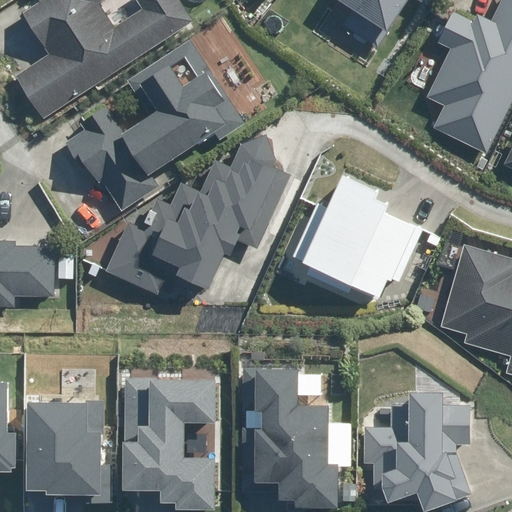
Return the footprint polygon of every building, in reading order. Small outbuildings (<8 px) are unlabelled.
[(35,128),(192,23),(176,0),(128,0),(134,8),(111,23),(101,8),(112,0),(36,0),(10,17),(41,62),(6,86),(35,128)] [(375,42),(402,0),(422,0),(423,1),(423,0),(343,0),(359,10),(349,25),(375,42)] [(434,129),(488,154),(511,101),(511,0),(500,0),(491,21),(477,15),(473,24),(450,13),(436,42),(450,48),(427,96),(445,105),(434,129)] [(81,123),(86,130),(67,143),(91,178),(96,174),(120,211),(158,186),(150,174),(199,141),(205,150),(245,123),(189,39),(127,81),(150,115),(124,132),(107,106),(81,123)] [(137,226),(120,219),(97,275),(169,305),(174,292),(195,300),(216,249),(247,262),(281,179),(266,173),(279,143),(246,129),(232,163),(208,153),(193,187),(177,180),(169,200),(151,192),(137,226)] [(511,146),(500,171),(511,176),(511,146)] [(417,225),(367,211),(371,196),(338,187),(331,213),(313,208),(298,261),(311,265),(307,278),(378,298),(384,276),(401,280),(417,225)] [(0,312),(9,312),(9,300),(50,301),(51,252),(13,250),(14,241),(0,240),(0,312)] [(511,259),(462,246),(439,330),(464,336),(461,346),(507,358),(502,375),(511,377),(511,259)] [(328,426),(330,382),(293,380),(294,373),(242,371),(237,487),(276,488),(276,505),(335,508),(337,468),(348,468),(350,427),(328,426)] [(56,401),(21,400),(19,498),(97,500),(99,401),(91,401),(92,374),(56,373),(56,401)] [(212,511),(217,380),(120,377),(116,496),(156,497),(156,508),(172,508),(171,511),(212,511)] [(1,384),(0,384),(0,477),(13,478),(13,437),(0,437),(1,384)] [(417,491),(425,511),(472,496),(455,452),(455,443),(470,444),(470,407),(443,406),(444,393),(409,392),(409,406),(392,405),(392,427),(366,427),(365,462),(375,463),(375,490),(383,489),(389,502),(417,491)]
